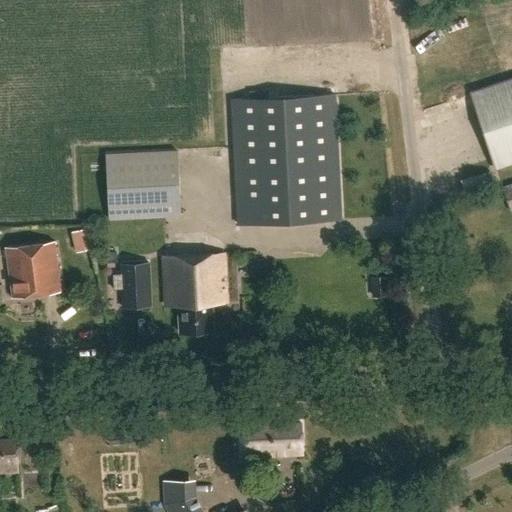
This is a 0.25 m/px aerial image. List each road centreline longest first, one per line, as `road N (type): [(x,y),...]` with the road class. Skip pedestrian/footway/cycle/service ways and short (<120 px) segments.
road 1 (tertiary): [(0,393),(439,372)]
road 2 (unclassified): [(439,372),(392,0)]
road 3 (unclassified): [(384,511),(511,450)]
